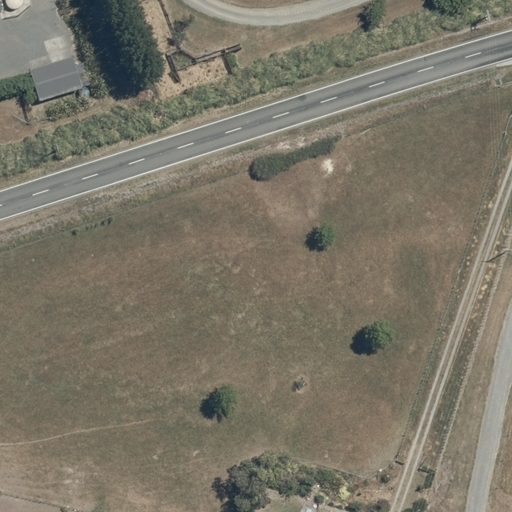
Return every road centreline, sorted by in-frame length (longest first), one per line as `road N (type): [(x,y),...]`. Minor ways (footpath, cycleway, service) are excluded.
road 1 (tertiary): [(511,47),(0,207)]
road 2 (unknown): [(511,298),(442,511)]
